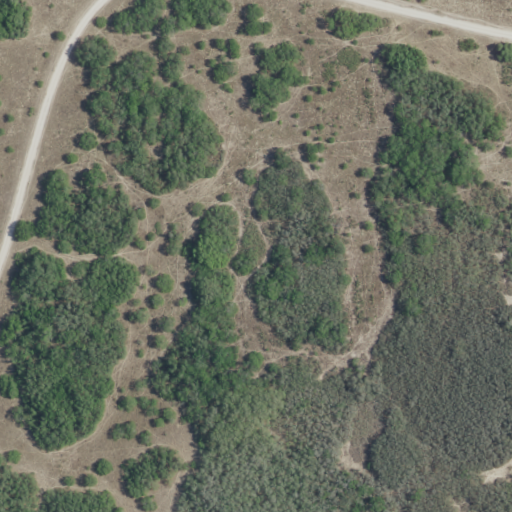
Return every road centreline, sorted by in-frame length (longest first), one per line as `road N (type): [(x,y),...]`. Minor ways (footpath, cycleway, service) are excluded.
road 1 (residential): [(207,511),(384,330),(511,178)]
road 2 (residential): [(0,318),(103,52),(138,0)]
